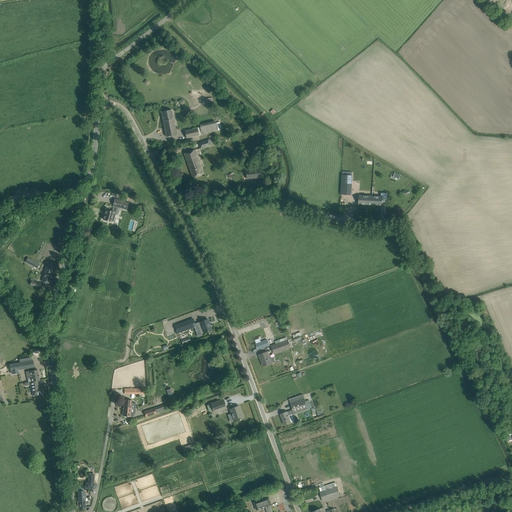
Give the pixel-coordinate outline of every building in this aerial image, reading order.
[(166,136),(171,135),(176,134),(171,110),(161,112),(166,136)] [(199,136),(218,131),(218,130),(220,130),(221,129),(220,122),(218,123),(218,122),(216,123),(216,121),(199,124),(200,127),(185,130),(186,138),(199,135),(199,136)] [(200,149),(211,145),(210,145),(213,144),(211,139),(209,140),(208,139),(198,143),(200,149)] [(193,178),(197,176),(203,174),(199,163),(198,163),(197,161),(199,160),(195,150),(184,153),(193,178)] [(260,177),(260,172),(259,169),(246,171),(246,179),(260,177)] [(352,175),(342,175),(341,195),(351,195),(352,175)] [(358,204),(370,205),(370,196),(359,196),(358,204)] [(382,197),(370,196),(370,205),(382,205),(382,197)] [(105,210),(103,219),(108,221),(111,221),(111,220),(113,221),(115,215),(116,215),(118,207),(126,209),(128,203),(119,200),(115,199),(113,206),(112,211),(105,210)] [(37,268),(39,264),(28,258),(25,262),(37,268)] [(49,283),(55,264),(48,262),(42,281),(49,283)] [(193,319),(175,325),(177,333),(196,326),(193,319)] [(199,322),(197,323),(201,334),(203,333),(207,332),(211,330),(207,319),(203,321),(199,322)] [(295,342),(301,339),(299,333),(293,335),(295,342)] [(268,339),(256,344),(258,350),(270,345),(268,339)] [(271,346),(274,354),(291,348),(288,340),(271,346)] [(263,366),(269,364),(271,363),(270,360),(271,359),(268,351),(259,355),(261,361),(263,366)] [(34,367),(33,361),(10,365),(11,371),(12,371),(12,374),(19,373),(18,370),(34,367)] [(37,370),(33,371),(30,371),(32,381),(37,381),(39,380),(37,370)] [(20,373),(0,376),(3,388),(22,385),(20,373)] [(33,396),(38,395),(43,394),(41,387),(38,387),(37,381),(32,381),(31,382),(33,396)] [(132,403),(132,400),(124,399),(124,408),(135,409),(136,403),(132,403)] [(210,403),(214,413),(226,408),(222,399),(210,403)] [(292,414),(308,409),(312,407),(309,400),(305,401),(304,399),(290,404),(293,410),(280,414),(284,425),(291,422),(294,421),(292,414)] [(165,405),(155,408),(156,413),(166,410),(165,405)] [(229,409),(231,414),(232,417),(234,417),(235,421),(239,419),(240,420),(241,419),(240,419),(243,418),(242,414),(239,406),(229,409)] [(135,409),(124,408),(123,416),(132,417),(133,417),(133,416),(134,416),(135,415),(135,414),(135,409)] [(340,496),(337,486),(336,482),(318,488),(323,501),(340,496)] [(79,508),(85,507),(85,498),(86,498),(86,492),(84,492),(84,491),(78,491),(79,501),(77,501),(78,507),(79,506),(79,508)] [(271,505),(269,497),(254,502),(257,510),(265,507),(266,511),(272,511),(270,506),(271,505)] [(252,499),(246,501),(249,510),(255,508),(252,499)]
